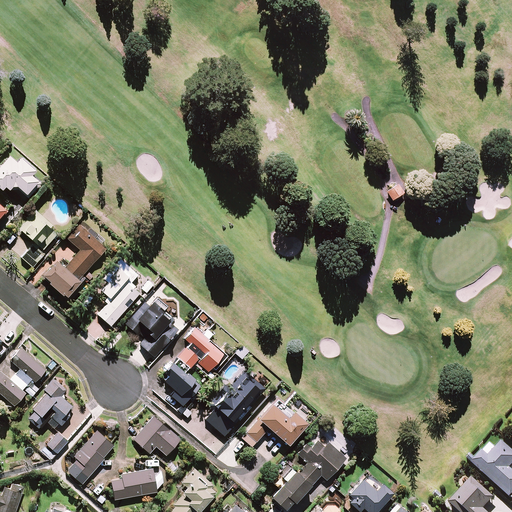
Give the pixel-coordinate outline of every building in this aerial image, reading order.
[(17,163),(9,156),(0,166),(0,187),(2,190),(5,186),(9,190),(15,184),(28,196),(40,182),(31,175),(36,170),(21,158),(17,163)] [(396,185),(385,192),(391,201),(402,194),(396,185)] [(56,235),(33,214),(20,229),(35,242),(21,257),(32,267),(45,253),(42,250),(56,235)] [(88,232),(80,225),(68,239),(80,250),(65,268),(56,261),(42,277),(67,298),(78,284),(77,282),(106,248),(100,243),(103,239),(90,228),(88,232)] [(138,275),(120,259),(103,279),(107,282),(100,290),(111,299),(98,314),(111,326),(140,292),(130,284),(138,275)] [(153,301),(149,306),(144,302),(125,323),(144,339),(140,344),(154,357),(178,329),(167,319),(170,316),(164,311),(153,301)] [(226,355),(194,327),(184,338),(190,343),(178,357),(189,367),(194,361),(209,374),(226,355)] [(246,350),(241,345),(234,352),(239,357),(246,350)] [(10,380),(0,371),(0,393),(14,405),(46,369),(21,347),(10,360),(20,369),(16,373),(10,380)] [(164,379),(172,387),(170,389),(173,392),(167,398),(179,408),(191,395),(202,381),(197,376),(193,381),(170,362),(163,370),(168,374),(164,379)] [(265,388),(245,369),(227,390),(223,386),(207,404),(212,409),(204,418),(223,435),(240,416),(247,409),(265,388)] [(64,391),(52,380),(44,389),(47,392),(32,409),(35,411),(28,418),(38,428),(45,419),(41,416),(50,406),(56,412),(52,416),(61,425),(69,416),(66,413),(71,406),(60,396),(64,391)] [(306,421),(277,396),(241,437),(251,446),(268,427),(287,443),(306,421)] [(179,438),(153,416),(133,439),(149,452),(155,445),(165,454),(179,438)] [(76,459),(69,468),(74,472),(77,469),(87,477),(113,444),(96,430),(74,458),(76,459)] [(67,440),(58,432),(47,445),(57,452),(67,440)] [(344,458),(320,436),(310,447),(304,442),(295,452),(306,461),(296,472),(289,466),(281,475),(285,479),(270,495),(284,507),(292,499),(293,501),(308,484),(309,485),(320,474),(325,479),(344,458)] [(511,465),(511,450),(502,442),(495,449),(489,443),(471,462),(511,498),(511,470),(509,468),(511,465)] [(156,491),(151,468),(120,474),(121,478),(110,480),(114,499),(156,491)] [(185,486),(182,490),(171,502),(175,505),(168,511),(195,511),(204,503),(217,489),(194,468),(181,482),(185,486)] [(374,488),(360,476),(347,492),(351,496),(347,500),(357,509),(361,505),(368,511),(379,511),(382,510),(377,506),(391,491),(380,481),(374,488)] [(494,499),(471,478),(449,502),(459,511),(486,511),(484,510),(494,499)] [(14,511),(23,488),(6,481),(1,495),(0,494),(0,511),(14,511)] [(342,511),(328,499),(316,511),(342,511)] [(407,511),(398,503),(389,511),(407,511)]
